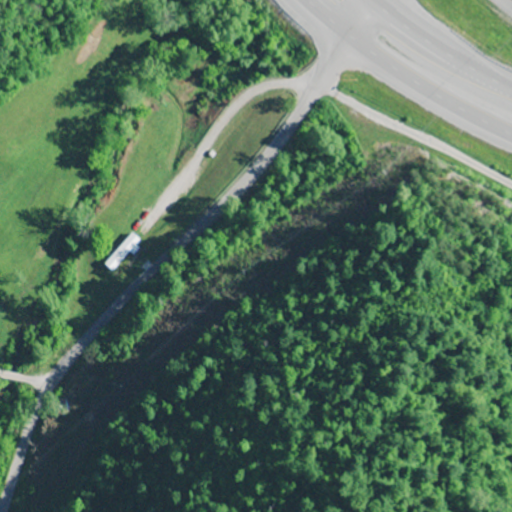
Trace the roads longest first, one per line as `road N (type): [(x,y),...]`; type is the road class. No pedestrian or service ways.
road 1 (residential): [(4,511),(62,374),(102,323),(256,174),(380,0)]
road 2 (trunk): [(305,0),(366,55),(511,138)]
road 3 (trunk): [(511,94),(432,51),(362,0)]
